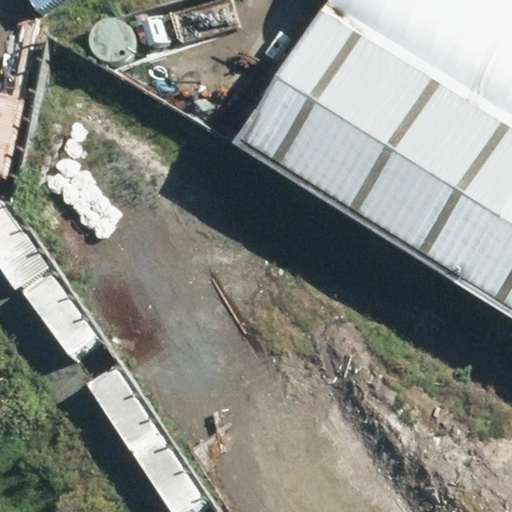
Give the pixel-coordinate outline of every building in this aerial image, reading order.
[(243,104),(261,115),(240,150),(511,319),(511,135),(328,20),(293,75),(270,61),(243,104)] [(37,209),(83,281),(137,247),(90,175),(37,209)] [(15,204),(0,214),(0,242),(32,290),(60,272),(15,204)] [(304,384),(375,267),(306,225),(234,342),(304,384)] [(66,276),(38,295),(84,363),(112,344),(66,276)] [(382,458),(451,349),(365,295),(296,404),(382,458)] [(511,385),(472,359),(399,466),(466,511),(488,511),(511,478),(511,385)] [(129,371),(101,389),(145,456),(173,439),(129,371)] [(174,440),(146,458),(181,511),(211,511),(219,508),(174,440)] [(511,511),(511,496),(494,511),(511,511)]
